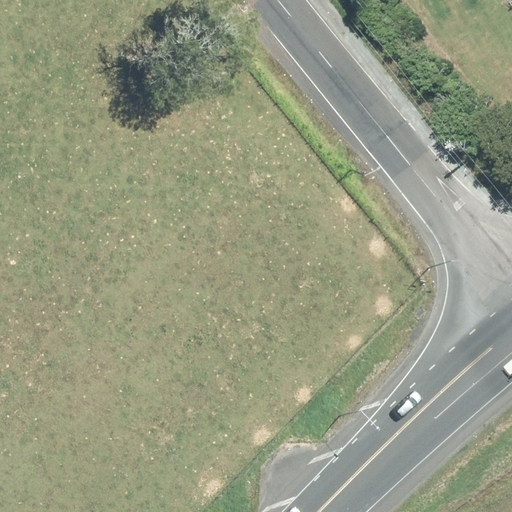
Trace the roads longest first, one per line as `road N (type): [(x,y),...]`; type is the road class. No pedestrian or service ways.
road 1 (unclassified): [(281,0),(511,285)]
road 2 (trunk): [(511,326),(327,511)]
